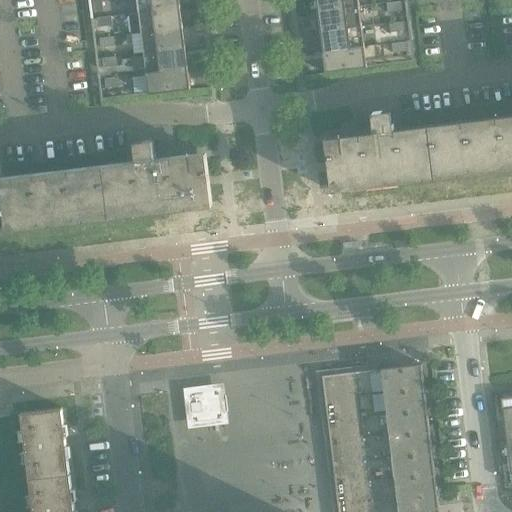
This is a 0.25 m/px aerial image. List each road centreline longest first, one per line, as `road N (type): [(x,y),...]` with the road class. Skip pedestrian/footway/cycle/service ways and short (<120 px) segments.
road 1 (residential): [(262,110),(153,114),(0,135)]
road 2 (residential): [(262,110),(511,67)]
road 3 (residential): [(486,511),(464,325)]
road 4 (tertiary): [(281,271),(103,295)]
road 5 (tertiary): [(107,336),(285,316)]
road 6 (tertiary): [(285,316),(460,294)]
road 7 (tertiary): [(455,250),(281,271)]
road 8 (residential): [(281,271),(262,110)]
road 9 (residential): [(129,511),(111,366)]
